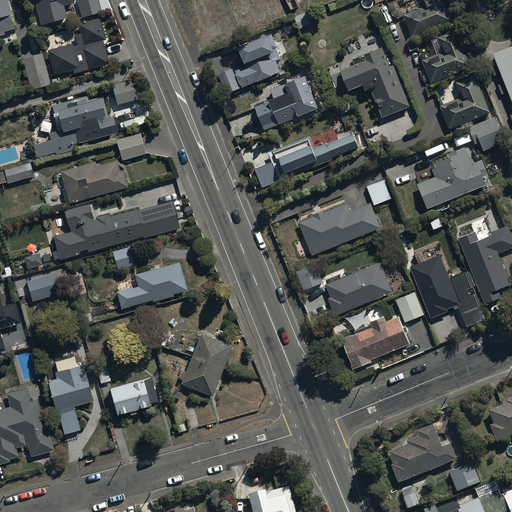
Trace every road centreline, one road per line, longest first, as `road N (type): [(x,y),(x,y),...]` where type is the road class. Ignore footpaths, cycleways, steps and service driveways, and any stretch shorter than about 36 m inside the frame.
road 1 (secondary): [(141,0),(314,428)]
road 2 (residential): [(314,428),(15,511)]
road 3 (residential): [(511,347),(314,428)]
